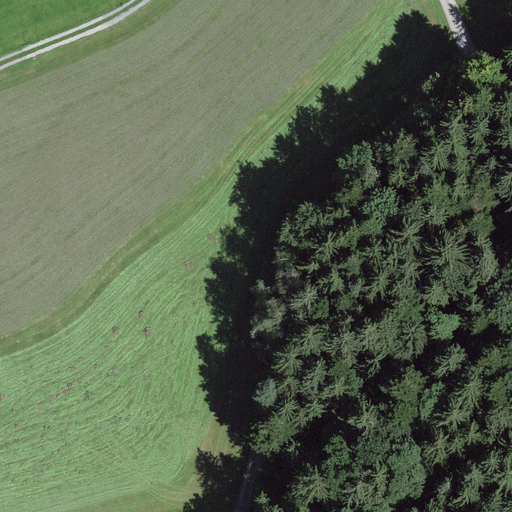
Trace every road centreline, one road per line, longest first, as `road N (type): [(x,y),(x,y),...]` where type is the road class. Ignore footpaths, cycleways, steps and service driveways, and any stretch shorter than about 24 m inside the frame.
road 1 (track): [(244,511),(288,317),(324,231),(511,73)]
road 2 (track): [(147,0),(0,69)]
